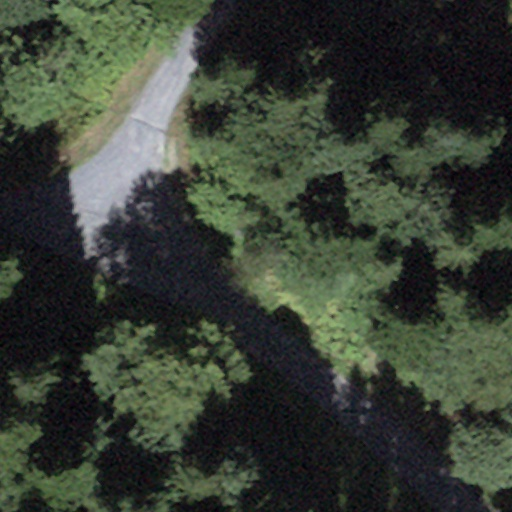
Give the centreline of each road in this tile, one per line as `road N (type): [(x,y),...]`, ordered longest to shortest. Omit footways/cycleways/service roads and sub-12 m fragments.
road 1 (track): [(462,511),(370,423),(119,218)]
road 2 (track): [(119,218),(141,139),(225,0)]
